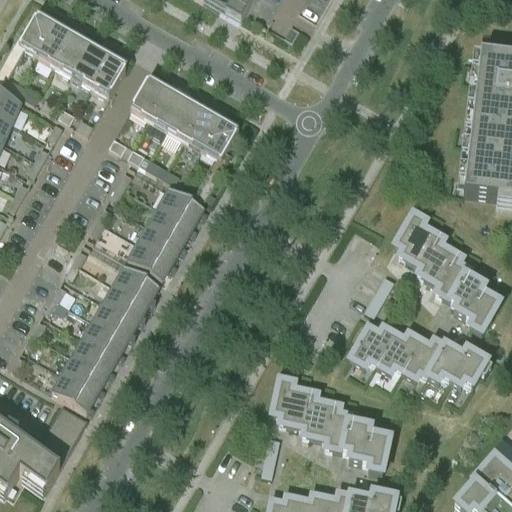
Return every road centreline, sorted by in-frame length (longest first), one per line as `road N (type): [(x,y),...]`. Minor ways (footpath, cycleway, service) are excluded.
road 1 (residential): [(89,0),(312,128)]
road 2 (residential): [(128,448),(248,234)]
road 3 (residential): [(312,128),(386,0)]
road 4 (residential): [(248,234),(312,128)]
